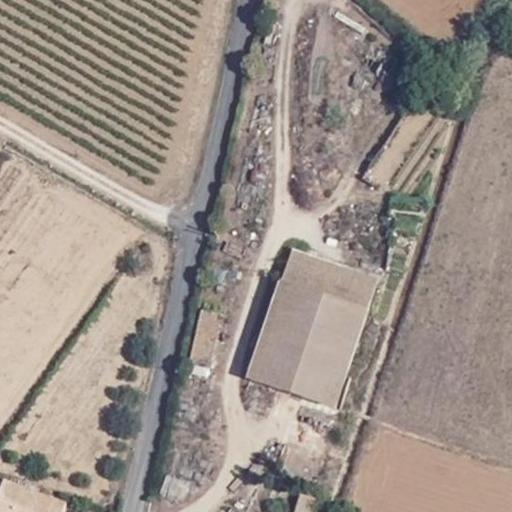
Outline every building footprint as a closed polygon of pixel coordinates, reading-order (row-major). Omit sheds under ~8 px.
[(436,102),(444,90),(435,84),(426,95),(436,102)] [(333,406),(376,279),(291,251),(248,376),(333,406)] [(220,342),(212,340),(218,316),(200,312),(189,363),(214,369),(220,342)] [(0,482),(0,511),(55,511),(61,497),(54,493),(52,498),(1,479),(0,482)] [(306,511),(311,499),(297,495),(291,511),(306,511)]
